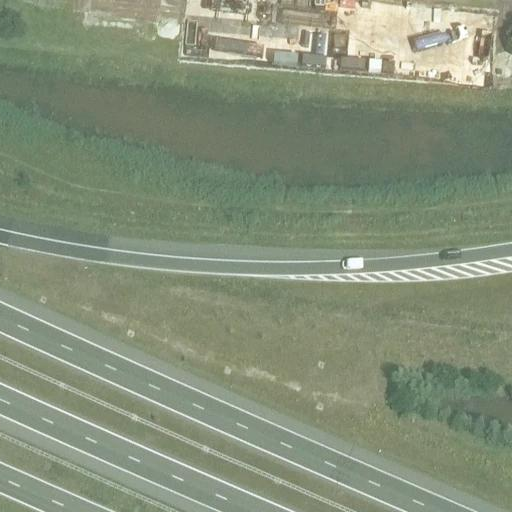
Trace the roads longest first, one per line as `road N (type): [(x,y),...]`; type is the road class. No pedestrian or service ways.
road 1 (motorway): [(511,249),(277,269),(138,260),(0,237)]
road 2 (motorway): [(439,511),(0,318)]
road 3 (motorway): [(0,400),(255,511)]
